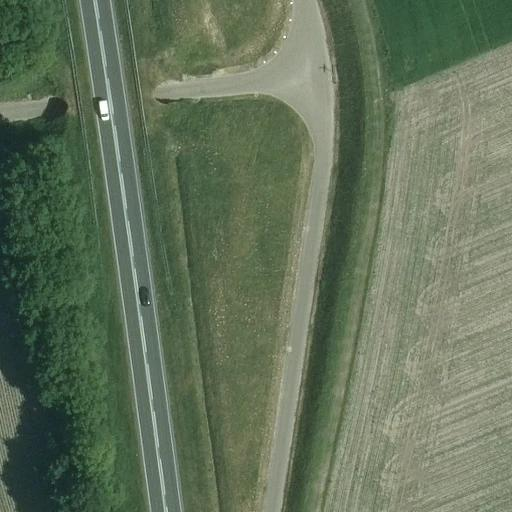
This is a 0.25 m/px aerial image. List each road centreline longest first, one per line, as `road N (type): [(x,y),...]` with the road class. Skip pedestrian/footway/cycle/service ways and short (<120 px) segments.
road 1 (trunk): [(165,511),(94,0)]
road 2 (unclassified): [(272,511),(327,139),(321,75)]
road 3 (tertiary): [(0,115),(321,75)]
